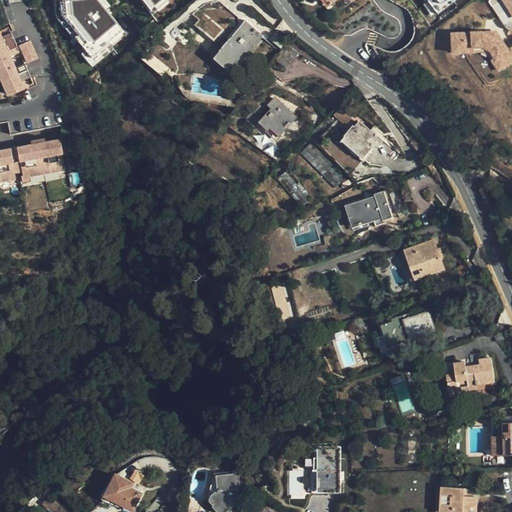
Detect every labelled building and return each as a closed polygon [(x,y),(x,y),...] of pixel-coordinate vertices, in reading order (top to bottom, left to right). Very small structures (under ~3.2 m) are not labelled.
[(53,0),(55,18),(91,64),(131,32),(104,0),(53,0)] [(141,0),(152,14),(169,0),(141,0)] [(418,0),(431,18),(457,0),(418,0)] [(244,20),(241,24),(212,59),(231,73),(256,43),(262,35),(244,20)] [(510,30),(452,34),(453,52),(493,50),(494,67),(511,66),(510,30)] [(28,43),(17,49),(20,56),(32,51),(28,43)] [(299,53),(288,43),(279,52),(290,63),(299,53)] [(32,51),(20,56),(24,64),(36,59),(32,51)] [(7,64),(0,67),(0,91),(4,99),(20,91),(7,64)] [(279,137),(297,117),(274,96),(266,105),(270,109),(257,122),(266,131),(269,128),(279,137)] [(442,106),(436,111),(447,127),(454,121),(442,106)] [(381,139),(375,133),(373,135),(369,132),(369,131),(359,122),(354,127),(352,125),(340,139),(348,146),(360,157),(372,145),(374,146),(381,139)] [(68,137),(26,147),(29,161),(31,161),(34,177),(75,168),(68,137)] [(301,152),(335,186),(345,176),(311,142),(301,152)] [(20,148),(0,152),(0,184),(25,179),(21,163),(23,163),(20,148)] [(305,190),(288,169),(278,177),(295,198),(305,190)] [(396,221),(384,190),(374,193),(376,198),(368,201),(367,199),(349,205),(354,219),(359,218),(362,228),(376,223),(377,227),(396,221)] [(444,269),(434,238),(403,250),(414,280),(444,269)] [(273,333),(263,311),(251,317),(261,338),(273,333)] [(435,333),(428,311),(403,319),(402,314),(391,318),(392,321),(380,325),(388,345),(410,338),(411,341),(435,333)] [(495,382),(490,356),(478,358),(479,363),(465,365),(465,361),(453,362),(455,372),(445,374),(449,397),(459,395),(459,392),(477,389),(477,385),(495,382)] [(511,454),(511,422),(502,422),(503,436),(491,437),(491,455),(511,454)] [(334,491),(334,447),(313,447),(314,450),(314,469),(308,469),(308,491),(334,491)] [(133,481),(115,472),(102,496),(113,502),(132,511),(143,493),(131,487),(133,481)] [(241,498),(238,473),(215,473),(216,488),(209,496),(210,497),(207,500),(212,505),(211,507),(215,511),(225,511),(236,502),(238,505),(241,502),(239,500),(241,498)] [(476,511),(477,498),(471,498),(466,497),(466,490),(444,488),(442,509),(455,510),(455,511),(476,511)]
